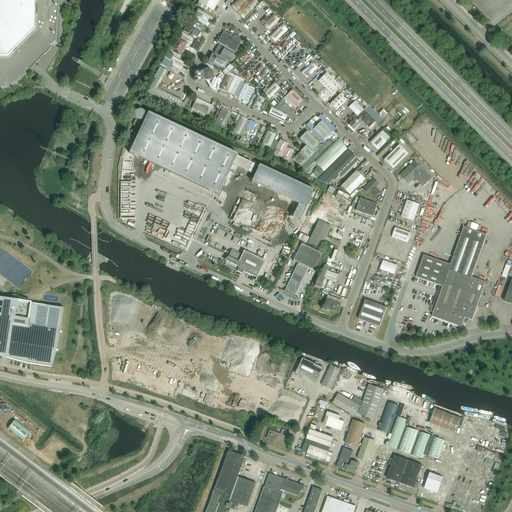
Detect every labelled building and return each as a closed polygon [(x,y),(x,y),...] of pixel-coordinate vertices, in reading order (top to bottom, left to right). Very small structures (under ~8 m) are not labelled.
[(0,0),(0,60),(8,61),(26,43),(37,32),(36,0),(0,0)] [(199,0),(198,2),(213,11),(219,0),(199,0)] [(243,19),(259,4),(255,0),(235,0),(230,6),(243,19)] [(208,27),(213,17),(198,9),(193,18),(208,27)] [(274,14),(263,25),(269,30),(279,20),(274,14)] [(184,29),(182,33),(198,42),(198,41),(199,41),(200,40),(200,39),(200,38),(200,37),(201,36),(201,35),(201,34),(202,34),(203,33),(204,32),(205,32),(206,30),(206,29),(192,21),(191,23),(188,22),(184,29)] [(275,42),(286,32),(287,30),(282,24),(269,37),(275,42)] [(235,52),(241,42),(223,32),(217,42),(235,52)] [(182,33),(178,40),(172,50),(180,55),(186,44),(191,47),(190,48),(195,50),(199,43),(197,42),(198,42),(182,33)] [(306,43),(305,44),(297,36),(294,38),(298,42),(299,42),(302,46),(301,47),(302,48),(304,47),(305,49),(308,47),(306,45),(307,44),(306,43)] [(234,55),(218,46),(214,53),(230,62),(234,55)] [(313,52),(295,70),(310,85),(328,67),(313,52)] [(222,69),(226,62),(213,54),(209,61),(222,69)] [(180,72),(185,63),(172,56),(167,64),(180,72)] [(160,67),(144,94),(177,110),(182,100),(157,88),(167,71),(160,67)] [(210,80),(211,80),(211,79),(212,79),(212,78),(213,78),(213,77),(213,76),(213,75),(213,74),(213,73),(213,72),(212,72),(212,71),(211,71),(211,70),(210,70),(210,69),(209,69),(208,69),(207,69),(206,69),(205,69),(204,70),(203,70),(203,71),(202,71),(202,72),(202,73),(201,73),(201,74),(201,75),(201,76),(201,77),(202,77),(202,78),(203,79),(204,80),(205,80),(206,81),(207,81),(208,81),(209,81),(210,80)] [(332,95),(340,86),(327,73),(318,81),(332,95)] [(227,92),(233,79),(234,77),(230,75),(229,77),(226,75),(220,89),(227,92)] [(238,77),(232,89),(236,91),(241,82),(242,80),(238,77)] [(236,91),(234,96),(243,100),(250,87),(241,82),(236,91)] [(274,83),(264,93),(269,99),(280,88),(274,83)] [(303,100),(292,89),(287,95),(298,106),(303,100)] [(330,104),(336,111),(346,100),(340,94),(330,104)] [(260,111),(265,99),(257,95),(251,107),(260,111)] [(287,95),(283,99),(293,110),(298,106),(287,95)] [(197,98),(192,108),(206,115),(211,105),(197,98)] [(348,124),(350,126),(365,111),(355,101),(348,107),(355,114),(352,116),(355,118),(348,124)] [(287,115),(272,107),(268,114),(284,122),(286,117),(287,115)] [(214,124),(224,129),(229,131),(236,115),(222,108),(214,124)] [(134,114),(134,115),(134,116),(134,117),(135,118),(135,119),(136,119),(137,120),(138,120),(139,121),(140,121),(141,121),(142,120),(143,120),(146,114),(145,113),(145,112),(144,111),(144,110),(143,110),(142,109),(141,109),(140,109),(139,109),(138,109),(137,109),(137,110),(136,110),(136,111),(135,111),(135,112),(134,112),(134,113),(134,114)] [(362,121),(369,128),(375,121),(365,111),(350,126),(353,129),(362,121)] [(148,112),(129,153),(218,195),(233,164),(251,173),(255,164),(237,156),(237,154),(148,112)] [(239,135),(246,122),(247,120),(240,116),(239,118),(232,132),(239,135)] [(332,131),(322,121),(313,129),(324,140),(332,131)] [(266,130),(260,144),(257,149),(267,153),(268,152),(274,140),(276,135),(266,130)] [(307,131),(299,139),(312,151),(319,143),(307,131)] [(377,150),(386,141),(378,134),(369,143),(377,150)] [(305,171),(337,139),(334,136),(329,141),(328,140),(299,168),(305,171)] [(345,147),(338,139),(314,162),(319,167),(322,170),(345,147)] [(293,151),(286,147),(288,144),(280,140),(279,142),(274,140),(268,152),(270,154),(270,155),(272,156),(274,154),(281,158),(289,161),(290,158),(292,159),(298,165),(304,159),(298,153),(293,151)] [(393,169),(408,154),(399,145),(384,160),(393,169)] [(313,153),(306,146),(298,153),(306,161),(313,153)] [(347,149),(345,147),(322,170),(319,167),(312,174),(319,177),(347,149)] [(328,185),(338,174),(341,177),(358,159),(348,150),(319,180),(328,185)] [(415,161),(400,176),(408,184),(415,178),(423,187),(432,178),(415,161)] [(260,165),(253,183),(300,202),(294,217),(302,220),(315,187),(260,165)] [(349,195),(364,180),(356,171),(341,186),(349,195)] [(373,178),(363,189),(360,192),(364,196),(367,194),(368,195),(370,193),(375,198),(380,192),(375,187),(379,184),(373,178)] [(349,197),(351,199),(358,192),(356,190),(349,197)] [(377,204),(360,198),(355,210),(372,217),(375,210),(375,209),(377,204)] [(407,200),(401,217),(413,221),(419,205),(407,200)] [(301,233),(299,239),(322,249),(332,225),(320,220),(312,237),(301,233)] [(472,278),(487,235),(464,227),(450,265),(424,255),(416,277),(442,287),(435,307),(432,306),(432,311),(430,311),(430,312),(434,311),(432,316),(462,327),(463,322),(466,325),(466,324),(465,323),(469,319),(473,321),(486,283),(472,278)] [(392,237),(408,243),(411,233),(395,228),(392,237)] [(314,271),(323,254),(301,243),(293,261),(299,264),(299,265),(297,264),(284,291),(280,289),(279,289),(280,290),(280,291),(281,292),(282,293),(283,294),(284,295),(285,296),(286,296),(287,297),(288,298),(290,298),(291,298),(292,299),(293,299),(294,299),(295,299),(297,299),(298,299),(299,299),(294,296),(308,269),(307,269),(308,268),(314,271)] [(265,261),(243,251),(242,255),(231,250),(228,258),(227,257),(224,261),(226,262),(224,265),(237,272),(236,273),(241,275),(242,273),(244,274),(245,274),(256,279),(265,261)] [(378,272),(381,273),(382,270),(394,274),(397,266),(383,261),(381,267),(380,267),(378,272)] [(325,267),(314,287),(324,290),(327,281),(325,280),(325,279),(336,283),(339,276),(329,272),(330,269),(325,267)] [(392,293),(386,291),(382,301),(385,302),(384,305),(389,307),(390,303),(389,303),(392,293)] [(340,304),(342,300),(327,295),(324,305),(323,305),(321,309),(325,310),(326,308),(337,312),(340,304)] [(0,355),(3,357),(7,358),(27,363),(52,367),(59,335),(63,308),(30,303),(31,302),(28,301),(17,300),(7,298),(0,297),(0,355)] [(365,300),(358,319),(380,327),(387,307),(365,300)] [(296,373),(316,383),(324,368),(303,358),(296,373)] [(331,390),(341,370),(331,365),(321,385),(331,390)] [(384,390),(369,384),(363,401),(355,396),(352,401),(338,393),(332,404),(355,416),(357,413),(374,421),(384,390)] [(399,406),(388,402),(378,430),(389,434),(399,406)] [(401,404),(397,416),(401,418),(405,406),(401,404)] [(461,419),(435,409),(429,423),(456,433),(461,419)] [(341,431),(345,422),(339,420),(340,416),(330,413),(326,426),(341,431)] [(395,419),(386,446),(396,450),(406,423),(407,420),(397,416),(395,419)] [(30,432),(15,420),(8,428),(23,441),(30,432)] [(356,447),(365,424),(353,420),(345,443),(356,447)] [(316,432),(317,427),(311,425),(302,452),(324,459),(324,460),(329,462),(332,453),(329,452),(334,438),(328,436),(329,435),(323,432),(322,434),(316,432)] [(410,454),(418,431),(406,427),(398,450),(410,454)] [(283,429),(281,434),(270,430),(267,438),(276,442),(276,443),(282,445),(286,436),(287,436),(289,431),(283,429)] [(425,454),(432,436),(420,432),(412,455),(423,459),(425,454)] [(432,436),(425,454),(438,459),(445,441),(432,436)] [(368,462),(375,441),(365,437),(357,458),(368,462)] [(206,441),(201,453),(213,457),(217,445),(206,441)] [(348,465),(353,451),(343,448),(337,467),(346,470),(347,469),(348,465)] [(213,493),(206,511),(216,511),(218,506),(216,506),(220,495),(224,497),(224,498),(230,500),(239,475),(241,468),(242,468),(242,466),(243,464),(245,465),(247,461),(244,460),(245,457),(246,456),(245,456),(239,454),(236,453),(235,453),(229,450),(228,451),(213,493)] [(386,478),(414,488),(422,465),(395,455),(386,478)] [(356,474),(359,463),(351,461),(350,465),(348,465),(347,469),(346,470),(356,474)] [(299,497),(301,490),(303,491),(305,486),(269,473),(255,511),(276,511),(279,505),(283,493),(280,492),(281,490),(299,496),(299,497)] [(443,478),(430,473),(424,489),(438,493),(443,478)] [(239,477),(231,501),(239,504),(248,507),(256,483),(239,477)] [(304,511),(314,511),(323,490),(313,487),(304,511)] [(322,511),(354,511),(356,507),(328,496),(322,511)] [(227,503),(226,506),(231,508),(234,509),(236,506),(238,507),(239,504),(230,501),(229,503),(227,503)]
